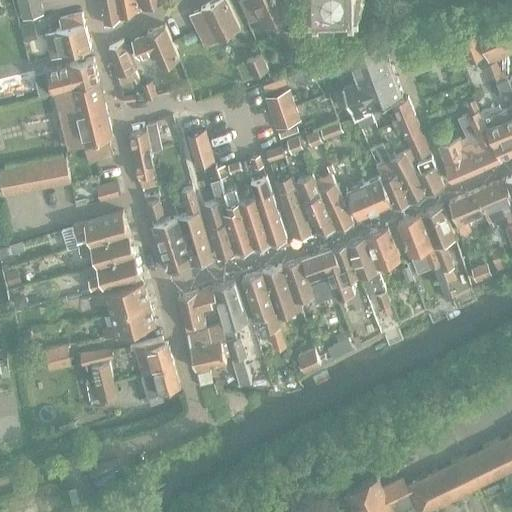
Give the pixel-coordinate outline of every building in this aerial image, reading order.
[(39,0),(18,0),(22,17),(42,12),(39,0)] [(120,15),(116,0),(98,0),(103,22),(120,15)] [(116,0),(120,15),(139,8),(137,0),(116,0)] [(211,0),(189,11),(197,29),(204,42),(238,26),(225,0),(211,0)] [(283,28),(290,43),(301,38),(283,0),(240,0),(250,20),(260,16),(265,26),(283,18),(287,26),(283,28)] [(60,27),(45,31),(51,54),(89,44),(80,10),(57,16),(60,25),(60,27)] [(21,24),(25,40),(37,37),(34,21),(21,24)] [(131,39),(139,57),(154,50),(161,64),(179,56),(164,23),(145,31),(145,33),(131,39)] [(478,35),(489,61),(511,51),(511,42),(505,24),(478,35)] [(475,29),(459,35),(463,47),(480,40),(475,29)] [(107,46),(120,83),(133,78),(135,81),(139,80),(134,68),(135,68),(123,39),(107,46)] [(381,39),(346,52),(356,80),(392,67),(381,39)] [(246,58),(253,74),(268,67),(261,52),(246,58)] [(51,82),(53,88),(98,79),(92,55),(58,64),(47,66),(51,82)] [(392,67),(341,86),(350,109),(365,103),(366,107),(403,93),(401,87),(399,88),(392,67)] [(506,88),(511,102),(511,85),(510,86),(506,76),(501,78),(506,88)] [(501,78),(495,81),(499,91),(506,88),(501,78)] [(98,79),(53,88),(53,89),(67,144),(81,141),(111,134),(98,79)] [(151,80),(142,83),(147,97),(157,94),(151,80)] [(265,95),(271,112),(294,103),(289,87),(265,95)] [(134,92),(123,94),(124,101),(135,99),(134,92)] [(390,102),(402,130),(417,124),(405,95),(390,102)] [(437,145),(436,146),(450,180),(475,169),(499,159),(486,125),(485,126),(478,110),(473,97),(465,100),(469,112),(465,114),(459,117),(466,136),(462,138),(458,140),(457,137),(437,145)] [(486,107),(478,110),(485,126),(486,125),(499,159),(500,158),(499,156),(511,150),(511,103),(500,108),(497,102),(486,107)] [(294,103),(271,112),(275,125),(299,117),(294,103)] [(356,117),(360,126),(374,119),(369,111),(356,117)] [(156,120),(145,122),(146,128),(147,132),(150,150),(161,147),(156,120)] [(321,126),(325,137),(343,130),(339,120),(321,126)] [(392,151),(390,152),(411,198),(423,192),(414,171),(408,159),(428,150),(417,124),(402,130),(408,145),(403,147),(403,150),(394,154),(392,151)] [(215,158),(206,127),(188,132),(197,163),(215,158)] [(129,131),(137,174),(141,185),(156,183),(150,150),(147,132),(146,128),(129,131)] [(307,133),(311,145),(322,141),(317,129),(307,133)] [(287,139),(291,152),(303,148),(299,135),(287,139)] [(83,145),(86,160),(112,154),(108,139),(83,145)] [(411,198),(390,152),(387,154),(381,140),(373,144),(380,159),(375,162),(394,204),(410,198),(411,198)] [(265,149),(269,159),(284,153),(280,144),(265,149)] [(251,155),(254,167),(262,164),(259,153),(251,155)] [(414,171),(423,192),(443,183),(434,162),(430,154),(417,160),(421,168),(414,171)] [(65,156),(53,159),(57,184),(69,181),(65,156)] [(53,159),(39,161),(44,186),(57,184),(53,159)] [(228,162),(231,171),(242,168),(239,159),(228,162)] [(39,161),(25,164),(31,189),(44,186),(39,161)] [(25,164),(13,167),(17,192),(31,189),(25,164)] [(225,164),(217,166),(217,168),(220,176),(220,177),(228,175),(225,164)] [(17,192),(13,167),(0,169),(0,180),(3,195),(17,192)] [(319,187),(315,179),(311,172),(295,178),(298,186),(317,231),(334,227),(318,188),(319,187)] [(330,172),(315,179),(319,187),(337,227),(353,220),(330,172)] [(250,178),(255,193),(270,240),(285,236),(265,173),(250,178)] [(275,178),(293,235),(310,232),(290,173),(275,178)] [(359,183),(345,189),(357,215),(390,201),(379,174),(362,182),(360,177),(357,179),(359,183)] [(216,198),(202,202),(218,254),(235,249),(225,218),(222,209),(229,207),(224,190),(220,177),(220,176),(210,179),(216,198)] [(511,196),(504,176),(475,188),(483,209),(487,220),(505,214),(509,225),(511,223),(511,196)] [(94,184),(99,200),(119,193),(114,178),(94,184)] [(188,210),(178,213),(193,261),(213,255),(191,184),(179,187),(182,197),(184,196),(188,210)] [(223,209),(222,209),(225,218),(235,249),(236,248),(253,244),(239,198),(235,187),(224,190),(229,207),(223,209)] [(475,188),(448,200),(456,224),(460,233),(472,228),(468,219),(467,215),(483,209),(475,188)] [(255,193),(239,198),(253,244),(270,240),(255,193)] [(145,200),(146,203),(150,213),(151,217),(164,213),(159,197),(145,200)] [(441,203),(421,210),(432,243),(442,268),(452,264),(443,240),(454,236),(441,203)] [(86,230),(90,242),(129,230),(122,208),(83,220),(72,224),(75,233),(86,230)] [(432,243),(421,210),(395,220),(396,223),(408,252),(423,246),(430,264),(432,263),(445,298),(452,294),(442,268),(432,243)] [(193,261),(178,213),(153,221),(168,268),(193,261)] [(386,224),(363,233),(375,265),(399,256),(386,224)] [(92,250),(96,263),(135,251),(129,230),(90,242),(78,245),(81,254),(92,250)] [(363,233),(346,239),(359,274),(367,271),(379,304),(389,300),(375,265),(363,233)] [(331,245),(301,256),(309,282),(329,275),(334,291),(335,296),(353,290),(349,277),(359,274),(346,239),(331,245)] [(491,251),(497,268),(508,264),(503,247),(491,251)] [(135,251),(96,263),(99,275),(88,279),(90,288),(102,284),(102,285),(141,273),(135,251)] [(301,256),(280,262),(292,299),(297,297),(312,292),(314,297),(334,291),(329,275),(309,282),(301,256)] [(413,259),(407,261),(408,265),(411,273),(417,271),(413,259)] [(486,260),(471,266),(471,267),(474,273),(476,278),(491,272),(486,260)] [(280,262),(260,268),(276,315),(300,307),(297,297),(292,299),(280,262)] [(408,265),(401,267),(406,280),(413,277),(411,273),(408,265)] [(7,270),(5,270),(9,284),(20,281),(16,267),(7,270)] [(276,315),(260,268),(240,275),(253,316),(263,314),(273,345),(284,342),(275,315),(276,315)] [(221,321),(228,351),(230,351),(231,356),(237,383),(241,382),(249,380),(242,354),(245,354),(239,333),(236,334),(233,323),(247,318),(233,276),(213,283),(217,304),(219,304),(223,320),(221,321)] [(106,299),(110,312),(149,300),(143,278),(104,290),(104,291),(92,294),(95,303),(106,299)] [(176,294),(185,332),(207,326),(203,308),(217,304),(213,283),(176,294)] [(20,295),(14,296),(17,307),(27,304),(26,298),(20,295)] [(149,300),(110,312),(113,323),(102,326),(104,336),(116,332),(117,334),(156,322),(149,300)] [(223,353),(228,351),(221,321),(207,326),(185,332),(194,367),(224,358),(223,353)] [(30,328),(21,328),(22,336),(30,336),(30,328)] [(146,340),(129,345),(130,348),(133,347),(141,373),(174,364),(167,340),(164,341),(162,335),(146,340)] [(327,346),(333,357),(353,346),(347,335),(327,346)] [(45,347),(49,367),(72,363),(68,342),(45,347)] [(80,349),(83,362),(114,355),(111,345),(80,349)] [(297,354),(303,370),(321,362),(314,346),(297,354)] [(37,349),(24,352),(29,371),(42,367),(37,349)] [(91,365),(96,385),(115,380),(109,360),(91,365)] [(6,363),(0,364),(0,373),(0,375),(8,374),(6,363)] [(174,364),(141,373),(147,394),(152,392),(154,396),(163,394),(161,389),(180,384),(174,364)] [(95,383),(85,385),(89,399),(99,397),(99,398),(118,393),(114,380),(96,385),(95,383)] [(74,420),(58,425),(59,430),(76,425),(74,420)] [(511,430),(405,483),(409,492),(419,511),(511,466),(511,430)] [(115,456),(87,464),(90,473),(117,466),(115,456)] [(409,492),(405,483),(400,486),(396,478),(381,486),(376,476),(345,491),(355,511),(393,511),(389,502),(409,492)]
